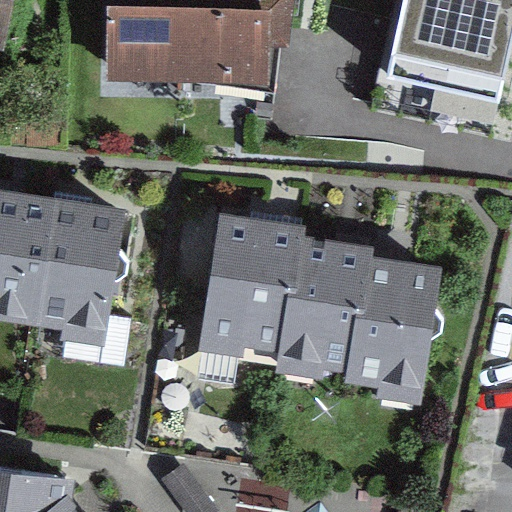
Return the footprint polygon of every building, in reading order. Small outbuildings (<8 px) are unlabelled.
[(152,0),(151,15),(116,13),(111,79),(271,90),(276,0),(152,0)] [(500,0),(404,0),(396,44),(490,60),(500,0)] [(480,82),(421,70),(415,104),(474,116),(480,82)] [(0,319),(23,322),(38,209),(0,203),(0,319)] [(100,333),(115,219),(38,209),(23,322),(100,333)] [(209,343),(280,351),(287,292),(295,293),(300,241),(302,227),(223,218),(209,343)] [(279,361),(348,369),(355,310),(362,311),(368,264),(369,248),(300,241),(295,293),(287,292),(280,351),(279,361)] [(433,271),(368,264),(362,311),(355,310),(348,369),(346,382),(420,390),(433,271)] [(0,511),(47,511),(62,502),(63,482),(0,472),(0,511)] [(69,511),(62,502),(47,511),(69,511)]
